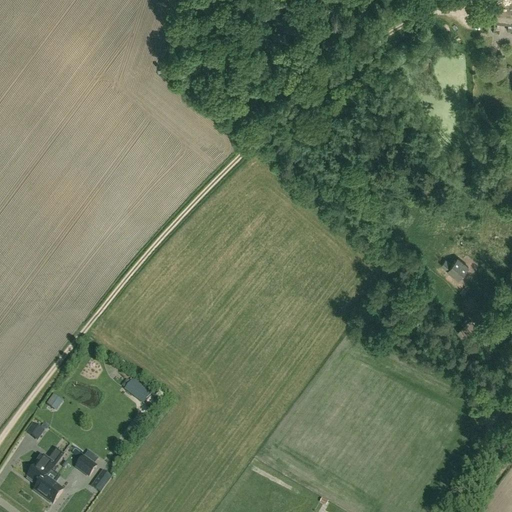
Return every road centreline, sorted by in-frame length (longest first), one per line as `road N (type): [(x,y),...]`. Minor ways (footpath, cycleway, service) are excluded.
road 1 (track): [(0,439),(112,296),(219,180),(402,24)]
road 2 (track): [(445,511),(504,418),(488,356)]
